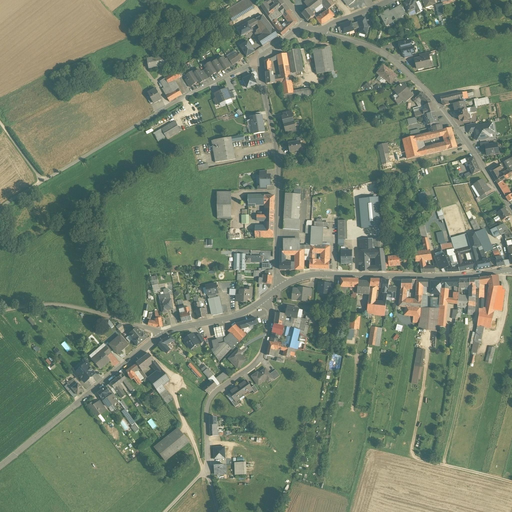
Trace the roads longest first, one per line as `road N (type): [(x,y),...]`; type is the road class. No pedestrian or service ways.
road 1 (residential): [(511,211),(447,116),(402,67),(322,32)]
road 2 (tertiary): [(511,269),(316,274),(280,285)]
road 3 (residential): [(280,285),(277,157),(259,60)]
road 4 (tertiary): [(160,336),(0,466)]
road 5 (residential): [(265,297),(271,318),(264,350),(207,403),(207,473)]
road 6 (track): [(97,0),(130,36),(0,99)]
road 7 (residential): [(160,336),(76,307),(3,310)]
road 8 (track): [(129,129),(0,209)]
road 9 (track): [(511,482),(366,447)]
road 10 (residential): [(259,60),(129,129)]
